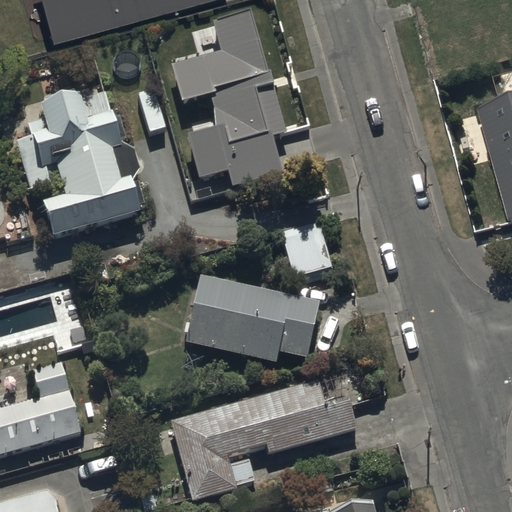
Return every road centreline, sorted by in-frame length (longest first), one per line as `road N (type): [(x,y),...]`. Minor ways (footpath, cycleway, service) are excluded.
road 1 (residential): [(349,0),(452,356)]
road 2 (residential): [(452,356),(494,511)]
